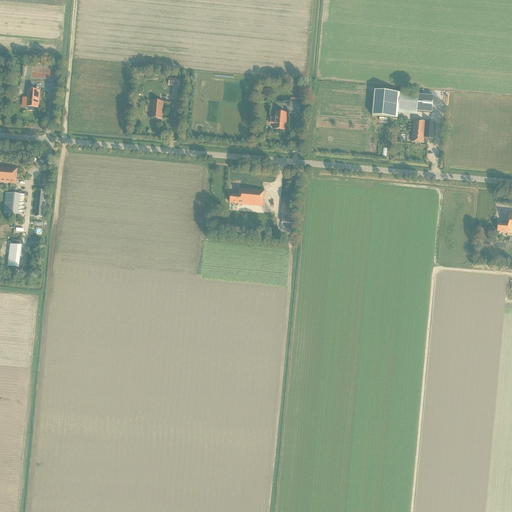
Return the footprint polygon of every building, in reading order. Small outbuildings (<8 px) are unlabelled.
[(264,97),(271,97),(272,90),(265,89),(264,97)] [(38,108),(40,91),(28,90),(26,107),(29,107),(29,110),(30,111),(34,111),(35,110),(35,108),(38,108)] [(395,93),(375,91),(372,116),(393,118),(395,93)] [(417,112),(419,95),(404,94),(404,92),(401,92),(399,110),(417,112)] [(419,95),(417,112),(432,113),(434,96),(419,95)] [(150,119),(162,119),(164,102),(152,101),(150,119)] [(270,117),(270,123),(274,124),(274,129),(286,131),(287,113),(275,112),(275,117),(270,117)] [(433,139),(435,122),(413,121),(412,142),(424,142),(424,138),(433,139)] [(0,182),(16,184),(18,169),(2,167),(2,166),(0,165),(0,182)] [(230,194),(230,203),(238,204),(238,205),(241,205),(263,207),(265,191),(239,189),(238,195),(230,194)] [(27,195),(10,193),(6,193),(4,213),(8,214),(25,215),(27,195)] [(282,223),(294,224),(295,199),(290,199),(284,198),(282,223)] [(507,234),(511,234),(511,213),(509,214),(508,224),(498,223),(497,232),(507,233),(507,234)]
